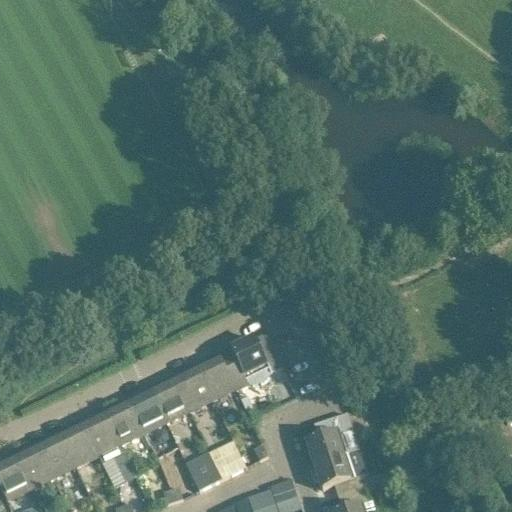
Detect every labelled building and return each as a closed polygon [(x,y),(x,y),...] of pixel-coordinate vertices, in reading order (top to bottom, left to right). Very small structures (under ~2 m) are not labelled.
[(283,372),(267,338),(256,344),(255,342),(230,354),(232,357),(220,362),(235,393),(236,395),(249,389),(252,389),(256,389),(259,388),(263,387),(265,385),(267,383),(269,381),(270,379),(271,378),(283,372)] [(235,393),(220,362),(219,359),(196,371),(212,404),(235,393)] [(212,404),(196,371),(173,382),(189,415),(212,404)] [(189,415),(173,382),(151,393),(167,426),(189,415)] [(167,426),(151,393),(128,404),(144,437),(167,426)] [(144,437),(128,404),(105,415),(121,448),(144,437)] [(387,407),(374,411),(376,418),(388,414),(387,407)] [(105,415),(82,426),(98,459),(115,493),(136,482),(123,455),(124,455),(121,448),(105,415)] [(359,455),(347,418),(314,429),(318,441),(307,445),(315,469),(347,458),(359,455)] [(98,459),(82,426),(60,437),(76,470),(98,459)] [(76,470),(60,437),(37,448),(53,481),(76,470)] [(232,445),(210,457),(212,462),(217,472),(223,484),(230,480),(245,472),(232,445)] [(53,481),(37,448),(14,459),(30,492),(53,481)] [(269,460),(263,449),(254,453),(260,465),(269,460)] [(465,453),(454,457),(461,474),(472,469),(465,453)] [(355,482),(347,458),(315,469),(323,494),(334,490),(338,502),(364,493),(370,492),(365,478),(355,482)] [(30,492),(14,459),(0,465),(0,490),(7,504),(30,492)] [(212,462),(189,474),(200,495),(223,484),(217,472),(212,462)] [(511,511),(511,465),(496,472),(511,511)] [(292,484),(270,491),(271,495),(273,501),(295,494),(292,484)] [(179,492),(172,494),(176,507),(183,504),(179,492)] [(369,506),(364,493),(338,502),(341,511),(374,511),(372,505),(369,506)] [(176,507),(172,494),(164,497),(168,509),(176,507)] [(270,495),(247,503),(250,511),(276,511),(274,503),(273,501),(270,495)]
